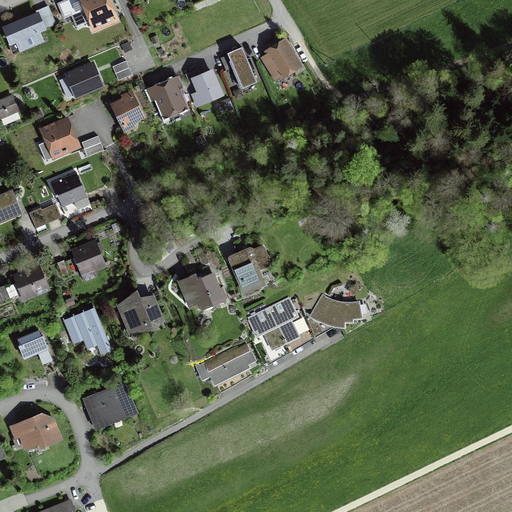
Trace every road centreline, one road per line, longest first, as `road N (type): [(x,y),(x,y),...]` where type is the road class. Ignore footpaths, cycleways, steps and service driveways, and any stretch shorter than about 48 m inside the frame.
road 1 (track): [(511,43),(343,96),(317,74),(286,21)]
road 2 (track): [(511,425),(335,511)]
road 3 (residential): [(137,201),(0,258)]
road 4 (residential): [(0,407),(56,396),(93,475)]
